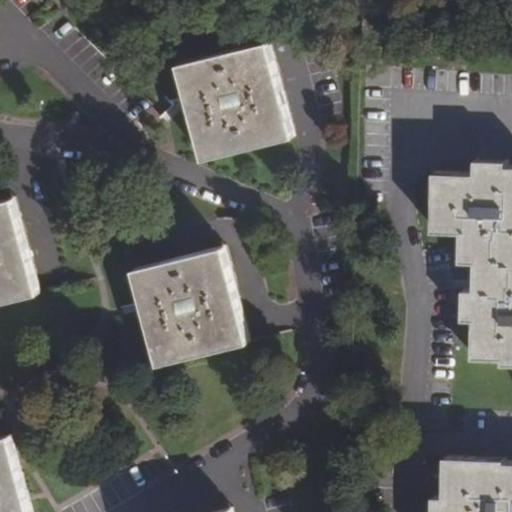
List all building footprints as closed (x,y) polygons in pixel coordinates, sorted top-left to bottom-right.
[(270,36),(182,58),(207,154),(295,132),(270,36)] [(477,171),(436,170),(436,199),(440,199),(440,228),(459,229),(466,229),(465,259),(474,260),(481,260),(480,287),(473,287),(462,287),(462,315),(472,316),(472,352),(501,354),(511,353),(511,164),(506,165),(477,164),(477,171)] [(13,200),(0,202),(0,302),(40,293),(13,200)] [(227,242),(137,262),(159,357),(250,337),(227,242)] [(31,511),(11,432),(0,434),(0,511),(31,511)] [(475,457),(445,457),(443,500),(437,499),(436,511),(511,511),(511,462),(503,462),(503,465),(474,465),(475,457)]
